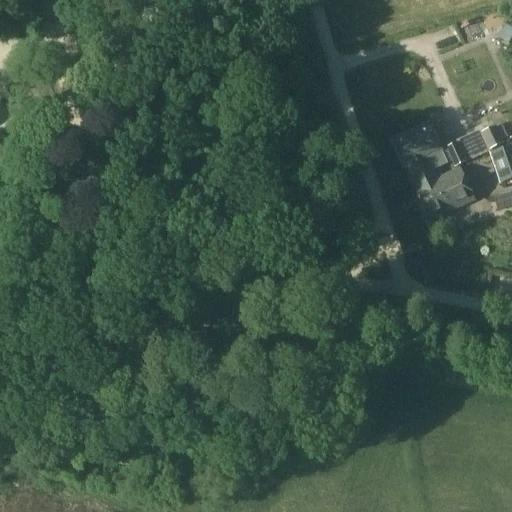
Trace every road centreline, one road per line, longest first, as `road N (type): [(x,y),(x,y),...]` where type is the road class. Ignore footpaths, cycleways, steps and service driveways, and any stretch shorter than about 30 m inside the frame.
road 1 (track): [(24,398),(108,101),(151,0)]
road 2 (track): [(24,398),(143,341),(262,299),(358,281),(402,290)]
road 3 (track): [(402,290),(312,0)]
road 4 (track): [(78,206),(358,281)]
